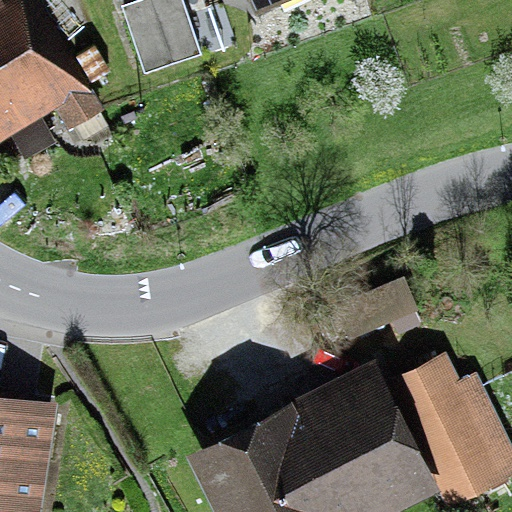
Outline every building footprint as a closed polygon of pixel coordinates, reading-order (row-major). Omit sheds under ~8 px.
[(0,104),(20,93),(32,115),(59,99),(85,139),(110,124),(100,107),(52,27),(36,0),(11,0),(14,4),(0,12),(0,104)] [(201,52),(183,0),(158,0),(124,12),(145,71),(201,52)] [(337,305),(349,333),(414,306),(402,278),(337,305)] [(442,362),(397,384),(450,492),(473,480),(488,511),(492,511),(511,501),(511,454),(478,385),(459,395),(442,362)] [(209,456),(237,511),(328,511),(415,468),(374,387),(288,430),(283,419),(209,456)] [(0,500),(27,504),(42,410),(7,405),(0,403),(0,500)] [(0,511),(135,511),(127,478),(0,511)]
